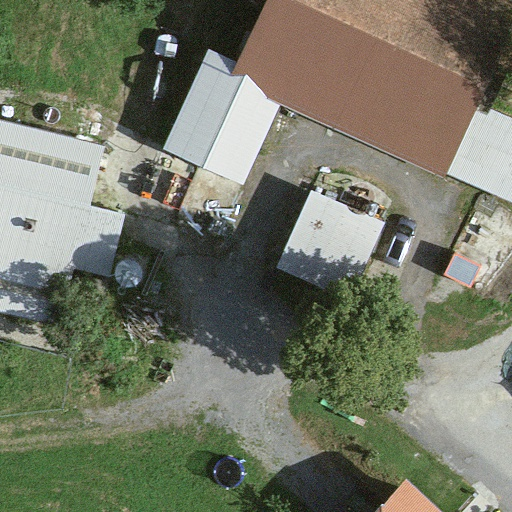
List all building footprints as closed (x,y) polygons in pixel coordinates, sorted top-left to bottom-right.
[(511,0),(289,0),(260,66),(221,49),(174,155),(248,187),(290,93),(511,191),(511,115),(492,107),(511,60),(511,0)] [(0,84),(0,105),(106,132),(111,114),(0,84)] [(108,152),(0,127),(0,293),(72,310),(108,152)] [(374,225),(325,201),(297,257),(345,282),(374,225)] [(446,511),(417,487),(395,511),(446,511)]
